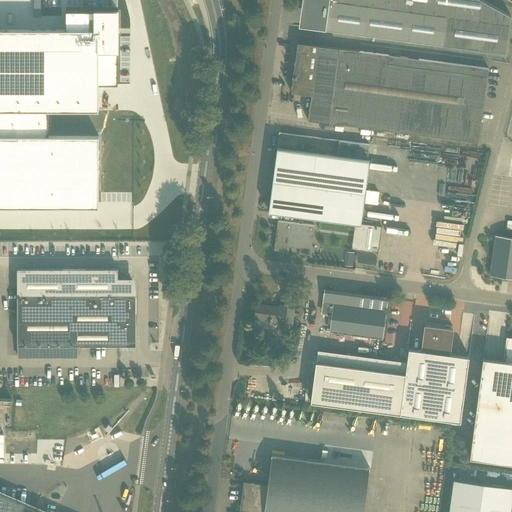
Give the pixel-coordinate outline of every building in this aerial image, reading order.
[(325,30),(506,53),(511,16),(481,0),(303,0),(302,9),(328,12),(325,30)] [(0,110),(48,110),(98,110),(98,84),(117,84),(117,10),(65,11),(65,29),(0,29),(0,110)] [(308,120),(478,143),(479,143),(488,68),(298,43),(295,62),(295,61),(294,63),(295,63),(294,71),(293,71),(293,73),(294,73),(293,76),(292,78),(293,78),(292,85),(291,85),(291,87),(292,87),(291,93),(312,95),(311,101),(310,101),(308,120)] [(48,110),(0,110),(0,206),(98,207),(98,136),(49,136),(48,110)] [(274,172),(365,185),(369,162),(366,161),(368,146),(279,132),(274,172)] [(360,224),(365,185),(274,172),(269,212),(360,224)] [(379,192),(366,190),(365,203),(377,205),(379,192)] [(289,245),(300,246),(299,253),(311,255),(315,225),(278,220),(276,235),(277,235),(280,235),(278,250),(289,252),(289,245)] [(511,237),(495,235),(490,275),(511,278),(511,237)] [(17,346),(119,346),(136,345),(136,278),(118,278),(118,268),(17,269),(17,346)] [(326,291),(324,301),(323,313),(333,314),(330,332),(381,339),(382,328),(386,299),(326,291)] [(254,318),(271,320),(270,321),(278,322),(278,327),(291,329),(294,306),(281,304),(280,307),(256,304),(254,318)] [(375,369),(325,363),(316,361),(310,402),(400,413),(450,421),(457,422),(460,422),(469,357),(448,354),(452,330),(426,326),(423,351),(409,349),(405,373),(375,369)] [(470,458),(511,463),(511,337),(506,337),(503,361),(483,358),(470,458)] [(0,398),(0,425),(10,426),(11,399),(0,398)] [(363,511),(364,508),(368,478),(369,467),(272,455),(267,485),(244,481),(243,482),(244,482),(241,503),(241,504),(241,505),(241,511),(240,511),(363,511)] [(510,511),(511,499),(511,487),(454,479),(449,511),(510,511)] [(41,511),(0,494),(0,511),(41,511)] [(41,511),(41,509),(42,504),(38,503),(37,510),(28,509),(27,511),(41,511)]
